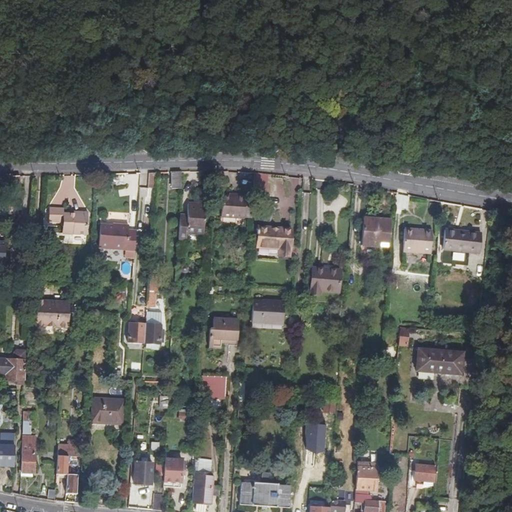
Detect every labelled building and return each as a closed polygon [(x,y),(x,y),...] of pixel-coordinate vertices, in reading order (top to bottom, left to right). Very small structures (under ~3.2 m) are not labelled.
[(179,189),(181,173),(171,173),(170,189),(179,189)] [(266,191),(267,174),(253,173),(252,190),(266,191)] [(17,214),(19,176),(8,176),(7,199),(6,214),(17,214)] [(243,217),(251,218),(253,197),(245,197),(245,196),(236,195),(235,197),(221,196),(221,217),(243,219),(243,217)] [(178,221),(176,241),(184,242),(184,236),(201,237),(204,205),(186,204),(185,221),(178,221)] [(87,216),(74,215),(58,214),(58,207),(46,207),(45,221),(58,222),(57,234),(86,235),(87,216)] [(388,247),(390,218),(363,216),(362,245),(388,247)] [(97,248),(133,251),(135,232),(126,231),(127,226),(117,225),(117,229),(112,228),(112,227),(99,226),(97,248)] [(291,229),(258,227),(257,235),(257,247),(278,248),(277,256),(289,257),(291,229)] [(431,231),(403,229),(402,252),(430,254),(431,231)] [(481,231),(445,229),(442,262),(465,264),(466,249),(479,250),(481,231)] [(340,292),(341,269),(313,267),(311,294),(320,294),(321,290),(340,292)] [(150,285),(149,302),(156,302),(157,285),(150,285)] [(283,304),(252,302),(251,323),(281,325),(283,304)] [(68,304),(49,303),(48,305),(35,304),(34,326),(67,328),(68,304)] [(148,321),(147,341),(162,343),(165,310),(149,310),(148,321)] [(229,340),(229,343),(237,343),(238,320),(213,318),(212,331),(210,331),(209,347),(220,348),(221,342),(221,339),(229,340)] [(126,341),(147,341),(148,321),(128,320),(126,341)] [(410,331),(400,330),(398,348),(409,348),(410,331)] [(23,380),(24,353),(21,350),(15,349),(12,352),(12,359),(0,358),(0,373),(4,374),(4,379),(14,380),(14,384),(21,384),(20,380),(23,380)] [(464,353),(417,349),(415,372),(461,377),(464,353)] [(215,397),(225,398),(227,378),(199,376),(199,389),(216,390),(215,397)] [(469,381),(461,381),(460,390),(468,391),(469,381)] [(91,421),(109,421),(110,396),(92,395),(91,421)] [(110,396),(109,421),(125,422),(126,397),(110,396)] [(166,407),(166,396),(158,396),(158,407),(166,407)] [(325,404),(324,414),(335,414),(336,404),(325,404)] [(0,464),(11,465),(12,435),(0,435),(0,464)] [(19,437),(17,475),(30,476),(30,472),(31,472),(33,438),(19,437)] [(68,455),(81,455),(82,441),(69,440),(68,446),(58,445),(56,473),(67,474),(68,455)] [(149,450),(158,451),(158,443),(149,442),(149,450)] [(163,469),(164,458),(156,458),(155,469),(163,469)] [(181,460),(164,458),(163,469),(163,482),(162,488),(180,488),(180,482),(180,474),(185,475),(186,463),(181,463),(181,460)] [(379,460),(358,458),(356,488),(355,499),(366,500),(366,499),(371,499),(371,493),(368,493),(368,486),(377,487),(379,460)] [(152,464),(137,463),(135,483),(151,485),(152,464)] [(415,483),(435,485),(437,469),(417,467),(415,483)] [(289,509),(291,485),(269,484),(269,474),(260,473),(260,483),(240,482),(238,505),(289,509)] [(77,474),(67,474),(66,493),(77,493),(77,474)] [(210,477),(192,476),(190,504),(189,511),(207,511),(209,504),(210,495),(210,485),(210,477)] [(210,495),(217,496),(218,486),(210,485),(210,495)] [(152,509),(161,510),(162,495),(153,494),(152,509)] [(382,511),(384,500),(371,499),(366,499),(366,500),(365,511),(354,510),(353,511),(382,511)] [(365,511),(366,500),(355,499),(354,510),(365,511)] [(330,506),(329,511),(345,511),(346,502),(338,502),(338,501),(330,500),(330,506)]
